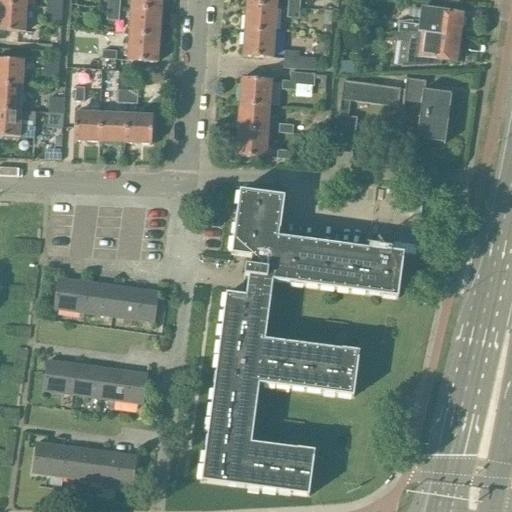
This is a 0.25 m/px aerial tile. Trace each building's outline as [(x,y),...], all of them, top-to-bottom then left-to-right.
[(27,0),(0,0),(0,7),(27,10),(27,0)] [(47,0),(46,25),(61,26),(62,0),(47,0)] [(107,11),(120,12),(120,1),(108,0),(107,11)] [(162,15),(162,0),(131,0),(131,12),(162,15)] [(277,8),(277,0),(247,0),(247,6),(277,8)] [(288,0),(288,9),(300,10),(301,0),(288,0)] [(245,32),(275,35),(277,8),(247,6),(245,32)] [(26,35),(27,10),(0,7),(0,33),(6,34),(5,44),(31,45),(32,35),(26,35)] [(300,10),(288,9),(287,22),(299,23),(300,10)] [(397,31),(418,34),(460,40),(461,29),(465,27),(466,20),(463,17),(463,16),(421,10),(419,27),(411,26),(412,21),(397,22),(398,29),(397,31)] [(107,11),(106,25),(119,26),(120,12),(107,11)] [(162,15),(131,12),(129,38),(160,40),(162,15)] [(459,49),(460,40),(418,34),(397,31),(397,33),(399,33),(398,43),(405,44),(402,69),(442,66),(442,62),(457,64),(457,61),(461,58),(462,52),(459,49)] [(273,60),(275,35),(245,32),(243,58),(273,60)] [(158,67),(160,40),(129,38),(127,64),(158,67)] [(285,52),(284,60),(299,61),(299,53),(285,52)] [(102,55),(102,63),(116,64),(116,56),(102,55)] [(316,62),(299,61),(284,60),(284,69),(315,71),(316,62)] [(0,61),(0,86),(23,88),(24,63),(0,61)] [(337,72),(355,73),(356,63),(337,61),(337,72)] [(43,77),(58,78),(58,64),(44,63),(43,77)] [(314,85),(314,77),(292,75),(291,83),(297,84),(314,85)] [(127,106),(128,92),(128,79),(118,78),(118,92),(117,105),(127,106)] [(242,80),(240,106),(270,108),(277,109),(279,87),(272,86),(272,82),(242,80)] [(340,117),(338,117),(335,140),(356,143),(359,118),(349,117),(350,104),(403,111),(404,104),(420,107),(423,91),(424,84),(407,81),(405,92),(345,83),(340,117)] [(297,84),(291,83),(282,82),(282,91),(297,92),(297,84)] [(0,112),(22,114),(23,88),(0,86),(0,112)] [(75,90),(75,104),(84,104),(85,90),(75,90)] [(452,95),(423,91),(420,107),(415,142),(445,146),(452,95)] [(128,92),(127,106),(137,106),(138,93),(128,92)] [(49,100),(48,115),(64,116),(64,101),(49,100)] [(268,134),(270,108),(240,106),(238,132),(268,134)] [(22,114),(0,112),(0,138),(20,140),(22,114)] [(48,115),(47,130),(63,131),(64,116),(48,115)] [(74,144),(100,145),(101,116),(75,115),(74,144)] [(127,117),(101,116),(100,145),(126,146),(127,117)] [(127,117),(126,146),(152,147),(153,118),(127,117)] [(279,126),(279,135),(293,136),(294,127),(279,126)] [(268,134),(238,132),(236,158),(266,160),(268,134)] [(277,151),(276,160),(292,161),(292,153),(277,151)] [(226,295),(201,483),(309,498),(315,453),(297,450),(297,451),(251,445),(259,386),(353,398),(359,354),(341,351),(341,352),(265,341),(273,283),(398,300),(404,255),(386,252),(386,253),(278,239),(279,233),(280,233),(285,198),(240,192),(231,256),(251,259),(250,268),(246,267),(244,277),(248,278),(246,298),(226,295)] [(58,282),(54,312),(83,316),(87,286),(83,285),(58,282)] [(87,286),(83,316),(112,320),(116,290),(87,286)] [(116,290),(112,320),(129,322),(154,325),(158,295),(116,290)] [(48,364),(44,394),(72,398),(76,367),(72,367),(48,364)] [(76,367),(72,398),(101,402),(105,371),(76,367)] [(105,371),(101,402),(118,404),(143,407),(147,377),(122,374),(105,371)] [(36,445),(32,476),(57,480),(61,480),(65,449),(61,449),(36,445)] [(65,449),(61,480),(90,484),(94,453),(65,449)] [(94,453),(90,484),(107,486),(132,490),(136,459),(111,455),(94,453)]
